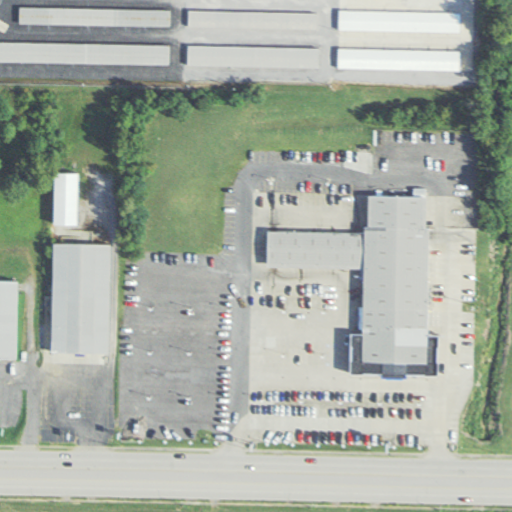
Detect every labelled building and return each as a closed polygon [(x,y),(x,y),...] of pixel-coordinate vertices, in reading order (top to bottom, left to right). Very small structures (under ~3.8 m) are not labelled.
[(169,10),(169,26),(17,23),(18,8),(169,10)] [(315,14),(315,30),(186,27),(187,11),(315,14)] [(0,42),(168,45),(167,64),(0,61),(0,42)] [(318,49),(317,69),(186,66),(187,46),(318,49)] [(50,172),(49,225),(73,225),(72,173),(50,172)] [(362,332),(349,331),(349,369),(434,372),(437,335),(427,333),(426,186),(413,186),(410,194),(369,194),(363,226),(363,233),(363,266),(362,332)] [(267,228),(265,263),(363,266),(363,233),(267,228)] [(110,244),(107,353),(50,352),(52,243),(110,244)] [(0,280),(17,281),(15,358),(0,357),(0,280)]
